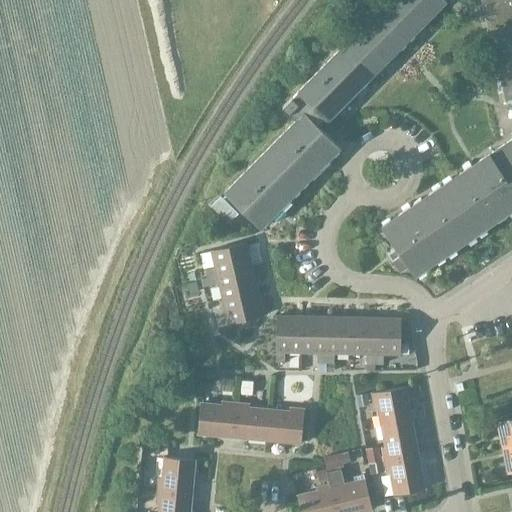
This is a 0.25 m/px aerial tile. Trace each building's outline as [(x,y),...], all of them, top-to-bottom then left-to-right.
[(297,119),(224,193),(226,194),(230,198),(260,228),(341,147),(322,129),(329,121),(449,2),(455,8),(459,12),(466,19),(471,18),(485,15),(482,5),(469,8),(462,1),(461,0),(392,0),(287,109),(297,119)] [(511,0),(480,0),(482,5),(485,15),(506,104),(511,103),(511,102),(511,140),(490,155),(382,227),(396,248),(388,253),(400,271),(408,266),(415,276),(511,210),(511,0)] [(419,131),(405,135),(410,152),(424,147),(419,131)] [(238,213),(221,196),(211,206),(228,223),(238,213)] [(206,271),(208,279),(253,268),(247,243),(211,252),(215,269),(206,271)] [(259,292),(253,268),(208,279),(210,287),(219,285),(222,301),(259,292)] [(265,316),(259,292),(222,301),(226,316),(217,318),(219,327),(265,316)] [(285,353),(302,353),(303,317),(277,316),(277,363),(285,363),(285,353)] [(327,317),(303,317),(302,353),(318,353),(318,363),(327,363),(327,317)] [(352,318),(327,317),(327,363),(334,363),(334,353),(351,354),(352,318)] [(367,354),(367,364),(367,371),(375,371),(376,364),(376,318),(352,318),(351,354),(367,354)] [(401,344),(402,319),(376,318),(376,364),(383,364),(383,354),(401,355),(401,354),(401,344)] [(405,388),(371,394),(374,408),(377,407),(381,427),(411,421),(405,388)] [(198,434),(232,437),(235,402),(221,401),(221,404),(200,402),(198,434)] [(250,404),(235,402),(232,437),(267,440),(270,408),(249,407),(250,404)] [(289,410),(270,408),(267,440),(302,443),(304,412),(304,408),(289,407),(289,410)] [(511,418),(497,422),(502,447),(511,445),(511,418)] [(381,448),(384,461),(418,455),(411,421),(381,427),(385,447),(381,448)] [(511,445),(502,447),(508,475),(511,473),(511,445)] [(424,489),(418,455),(384,461),(387,475),(389,475),(393,495),(424,489)] [(163,456),(159,491),(192,494),(196,459),(163,456)] [(327,472),(330,484),(336,511),(361,511),(372,510),(365,479),(345,484),(341,469),(327,472)] [(336,511),(330,484),(316,487),(317,491),(297,496),(300,511),(336,511)] [(190,511),(192,494),(159,491),(156,511),(190,511)]
